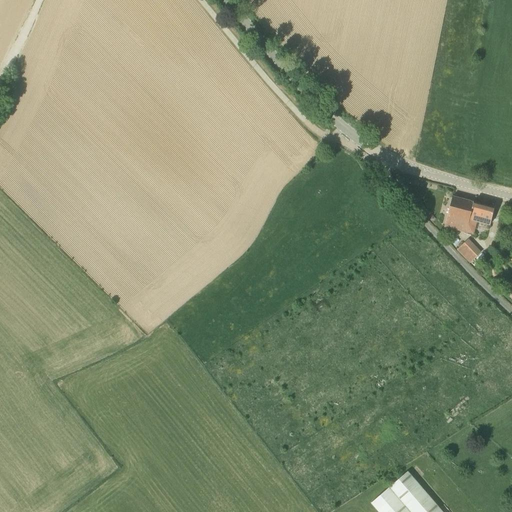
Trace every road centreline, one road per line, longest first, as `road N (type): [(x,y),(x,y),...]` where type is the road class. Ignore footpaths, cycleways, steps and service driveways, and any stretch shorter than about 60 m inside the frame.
road 1 (tertiary): [(382,155),(342,127),(229,0)]
road 2 (residential): [(382,155),(394,189),(511,315)]
road 3 (tertiary): [(511,196),(382,155)]
